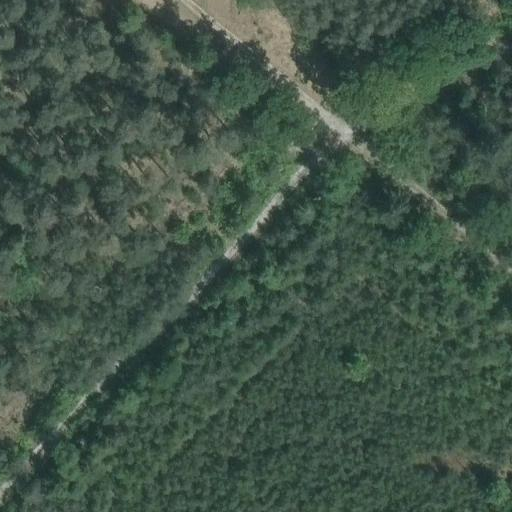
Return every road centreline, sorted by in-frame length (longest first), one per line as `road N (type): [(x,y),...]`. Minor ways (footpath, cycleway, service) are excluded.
road 1 (track): [(347,129),(0,480)]
road 2 (track): [(511,262),(347,129)]
road 3 (track): [(347,129),(191,0)]
road 4 (track): [(347,129),(511,35)]
